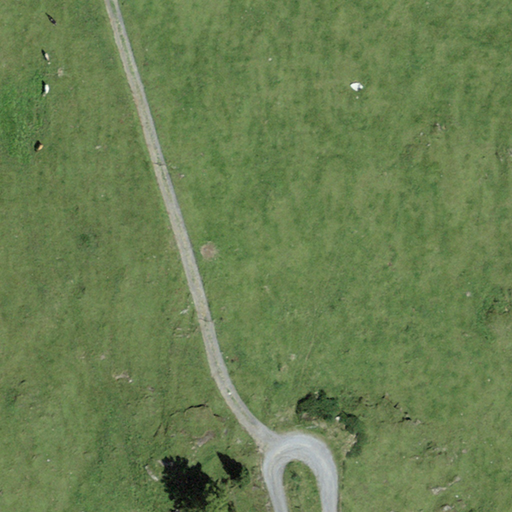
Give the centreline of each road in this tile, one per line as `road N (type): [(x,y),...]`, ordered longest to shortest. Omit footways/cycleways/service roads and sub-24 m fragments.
road 1 (track): [(115,0),(225,378),(272,449)]
road 2 (track): [(332,511),(335,469),(313,437),(272,449),(280,511)]
